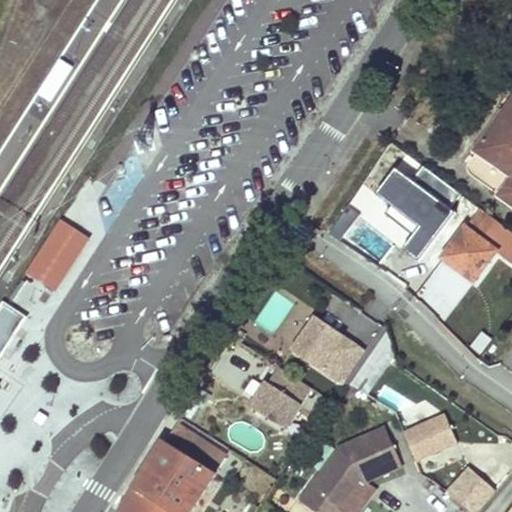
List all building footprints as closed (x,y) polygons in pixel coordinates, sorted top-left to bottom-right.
[(511,103),(478,153),(510,176),(497,194),(511,205),(511,103)] [(29,270),(55,287),(86,240),(59,223),(29,270)] [(459,256),(452,265),(475,282),(496,253),(465,228),(449,248),(459,256)] [(459,256),(449,248),(442,258),(452,265),(459,256)] [(5,303),(0,310),(0,353),(25,317),(5,303)] [(348,382),(368,343),(308,313),(289,353),(348,382)] [(248,404),(287,428),(313,388),(274,364),(248,404)] [(206,376),(189,402),(203,411),(213,397),(208,393),(216,382),(206,376)] [(397,432),(410,458),(449,440),(437,414),(397,432)] [(336,449),(306,492),(336,511),(358,480),(362,483),(396,468),(378,429),(336,449)] [(164,442),(120,510),(122,511),(190,511),(214,476),(164,442)] [(469,511),(475,511),(496,490),(469,464),(445,490),(469,511)] [(336,511),(306,492),(298,504),(310,511),(341,511),(362,483),(358,480),(336,511)] [(255,511),(258,508),(248,501),(241,511),(255,511)]
